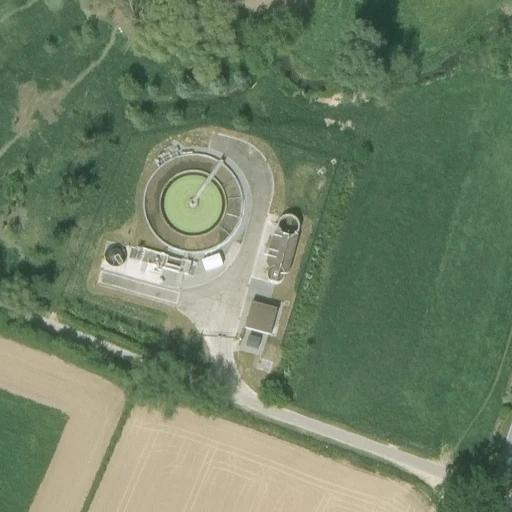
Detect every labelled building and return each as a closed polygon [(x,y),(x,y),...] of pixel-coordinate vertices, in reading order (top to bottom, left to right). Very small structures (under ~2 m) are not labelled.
[(281,224),(278,224),(267,261),(270,267),(271,267),(268,269),(266,274),(268,279),(272,283),(278,283),(283,280),(285,274),(284,271),(285,271),(291,269),(300,235),(300,230),(296,229),(297,228),(299,222),(296,217),(291,214),(286,214),(282,217),(280,222),(281,224)] [(144,248),(141,262),(190,275),(194,261),(144,248)] [(218,255),(201,261),(205,272),(222,266),(218,255)] [(251,302),(244,328),(270,335),(277,309),(251,302)] [(261,339),(248,335),(245,346),(257,350),(261,339)]
